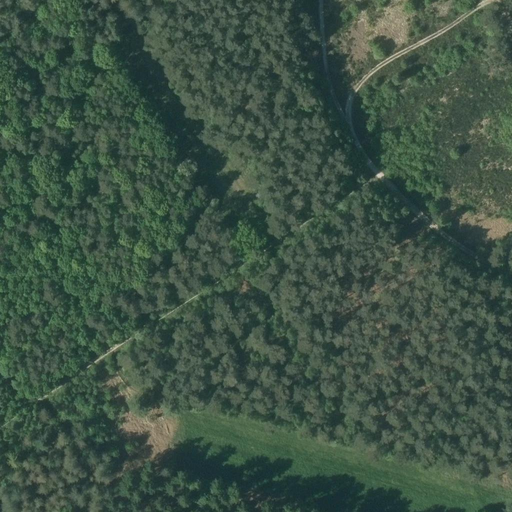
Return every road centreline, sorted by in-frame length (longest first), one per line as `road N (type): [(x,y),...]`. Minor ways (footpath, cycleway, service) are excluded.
road 1 (track): [(377,172),(0,423)]
road 2 (track): [(319,0),(329,87),(365,158),(434,228),(511,271)]
road 3 (track): [(342,116),(375,67),(485,0)]
